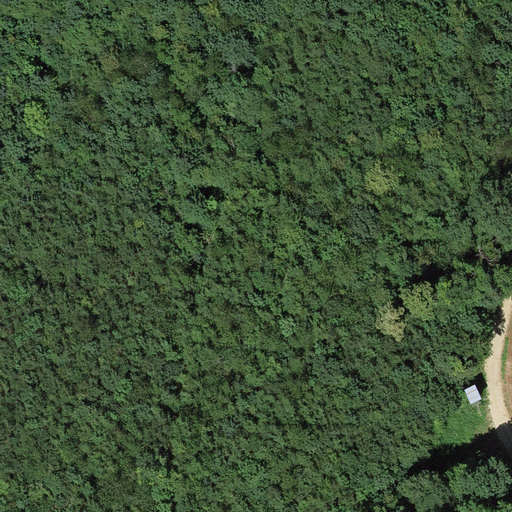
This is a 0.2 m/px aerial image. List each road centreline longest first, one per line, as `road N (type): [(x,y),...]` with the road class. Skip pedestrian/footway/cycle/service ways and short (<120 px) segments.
road 1 (track): [(258,33),(180,376),(175,511)]
road 2 (track): [(0,214),(55,114),(63,56),(0,14)]
road 3 (track): [(511,272),(486,406),(511,459)]
road 4 (track): [(387,511),(491,418)]
